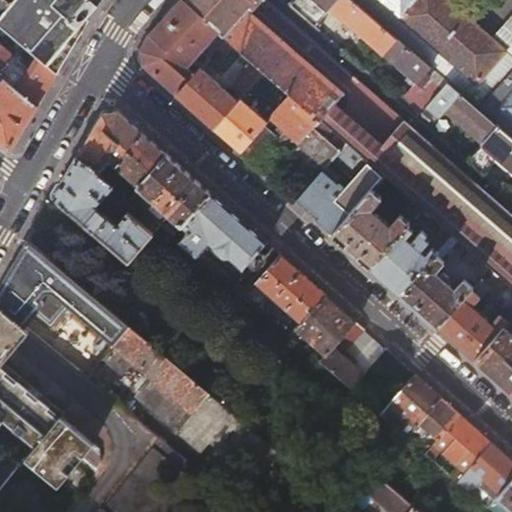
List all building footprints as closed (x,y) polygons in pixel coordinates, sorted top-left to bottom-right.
[(88,14),(98,2),(95,0),(19,0),(21,1),(32,10),(56,30),(67,39),(88,14)] [(188,66),(219,31),(184,0),(180,0),(170,11),(151,32),(141,47),(143,64),(178,94),(195,73),(188,66)] [(251,11),(260,0),(184,0),(219,31),(227,37),(236,46),(254,61),(265,70),(284,87),(291,93),(312,112),(320,118),(333,104),(343,92),(251,11)] [(398,36),(357,0),(292,0),(290,3),(319,28),(335,10),(384,52),(398,36)] [(382,0),(401,16),(415,0),(382,0)] [(415,0),(401,16),(477,83),(506,49),(449,0),(415,0)] [(27,17),(32,10),(21,1),(16,8),(27,17)] [(68,53),(50,38),(15,8),(9,16),(7,18),(8,19),(3,25),(38,54),(58,71),(64,61),(68,53)] [(90,16),(88,14),(67,39),(56,30),(51,37),(27,17),(16,8),(15,8),(50,38),(68,53),(90,16)] [(56,30),(32,10),(27,17),(51,37),(56,30)] [(406,95),(420,113),(428,104),(449,80),(445,77),(398,36),(384,52),(418,81),(406,95)] [(219,65),(236,46),(227,37),(210,57),(219,65)] [(0,73),(0,74),(15,55),(0,43),(0,73)] [(38,54),(30,68),(18,89),(38,105),(58,71),(38,54)] [(30,68),(15,55),(0,74),(4,77),(9,81),(18,89),(30,68)] [(216,79),(201,66),(195,73),(178,94),(205,118),(215,127),(242,96),(265,70),(254,61),(235,83),(241,88),(234,95),(222,84),(225,80),(219,75),(216,79)] [(511,70),(479,107),(497,122),(499,124),(511,135),(511,70)] [(0,82),(0,140),(12,150),(38,105),(18,89),(9,81),(4,77),(0,82)] [(428,104),(441,115),(447,108),(462,91),(449,80),(428,104)] [(264,116),(242,96),(215,127),(242,150),(265,123),(270,117),(291,93),(284,87),(267,106),(270,109),(264,116)] [(447,108),(484,141),(499,124),(497,122),(479,107),(462,91),(447,108)] [(270,117),(299,143),(309,132),(320,118),(312,112),(291,93),(270,117)] [(333,104),(320,118),(333,129),(343,137),(349,143),(368,160),(380,146),(333,104)] [(112,158),(139,182),(167,151),(120,110),(104,112),(80,153),(115,184),(128,195),(132,191),(105,167),(112,158)] [(299,143),(329,168),(339,154),(349,143),(343,137),(337,145),(327,136),(333,129),(320,118),(309,132),(299,143)] [(380,146),(368,160),(384,175),(443,226),(452,234),(478,256),(485,263),(490,266),(511,285),(511,210),(405,118),(380,146)] [(277,134),(265,123),(242,150),(254,160),(277,134)] [(492,149),(511,166),(511,135),(499,124),(484,141),(469,158),(474,163),(478,159),(481,161),(492,149)] [(329,168),(300,200),(334,232),(373,188),(384,175),(368,160),(349,143),(339,154),(355,167),(344,180),(329,168)] [(167,223),(164,226),(173,234),(182,224),(212,191),(167,151),(139,182),(132,191),(128,195),(135,201),(143,190),(155,201),(152,204),(164,213),(166,211),(176,219),(167,223)] [(108,192),(115,184),(80,153),(63,181),(55,194),(130,259),(154,231),(128,209),(117,222),(101,208),(112,195),(108,192)] [(382,196),(373,188),(334,232),(371,265),(408,223),(410,220),(401,212),(391,223),(373,206),(382,196)] [(189,230),(180,240),(187,246),(197,254),(209,241),(215,246),(215,249),(225,258),(230,256),(244,268),(269,241),(212,191),(182,224),(189,230)] [(414,228),(408,223),(371,265),(401,292),(437,252),(452,234),(443,226),(430,240),(425,237),(428,233),(422,228),(413,239),(408,235),(414,228)] [(114,343),(130,324),(29,239),(0,287),(0,301),(26,324),(37,311),(52,324),(68,304),(114,343)] [(445,260),(437,252),(401,292),(416,305),(438,325),(471,288),(473,285),(465,277),(455,288),(446,280),(450,275),(445,270),(441,275),(436,270),(445,260)] [(257,281),(302,321),(327,293),(282,253),(257,281)] [(471,264),(483,274),(490,266),(485,263),(478,256),(471,264)] [(480,295),(471,288),(438,325),(476,358),(505,326),(511,317),(511,308),(508,305),(491,323),(487,319),(492,314),(488,310),(483,315),(471,305),(480,295)] [(297,327),(327,354),(357,320),(329,295),(327,293),(302,321),(297,327)] [(26,324),(0,301),(0,355),(15,338),(24,327),(26,324)] [(347,349),(365,327),(364,326),(357,320),(327,354),(320,361),(351,387),(365,372),(357,365),(339,349),(342,346),(347,349)] [(130,324),(114,343),(155,378),(139,398),(203,453),(213,441),(297,511),(304,511),(316,498),(325,489),(313,478),(188,374),(130,324)] [(511,331),(505,326),(476,358),(511,390),(511,331)] [(365,327),(347,349),(360,361),(374,346),(382,352),(387,346),(365,327)] [(368,368),(382,352),(374,346),(360,361),(357,365),(365,372),(366,370),(368,368)] [(0,363),(0,416),(34,445),(25,457),(60,486),(95,442),(0,363)] [(408,426),(403,432),(408,436),(443,396),(426,382),(417,373),(382,411),(381,413),(390,420),(399,410),(414,423),(410,428),(408,426)] [(443,396),(408,436),(427,452),(462,413),(443,396)] [(460,465),(452,474),(459,480),(471,466),(494,441),(462,413),(427,452),(434,459),(443,449),(460,465)] [(482,476),(470,490),(489,506),(511,480),(511,457),(494,441),(471,466),(482,476)] [(0,486),(20,462),(0,450),(0,486)] [(358,485),(360,486),(374,469),(372,468),(360,483),(358,485)] [(409,511),(415,505),(375,470),(374,469),(360,486),(389,511),(409,511)] [(340,489),(350,497),(360,486),(358,485),(360,483),(351,475),(340,489)] [(511,510),(511,480),(489,506),(496,511),(506,511),(509,509),(511,510)] [(325,489),(316,498),(332,511),(338,511),(344,505),(325,489)]
